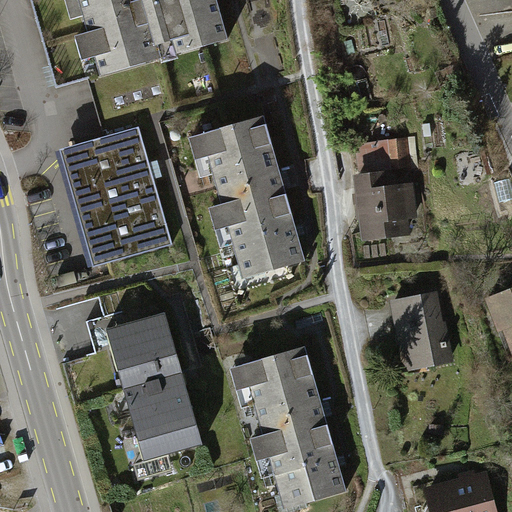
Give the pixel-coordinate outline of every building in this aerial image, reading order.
[(100,75),(78,0),(30,0),(56,88),(100,75)] [(78,0),(100,75),(161,58),(157,44),(172,40),(176,54),(228,39),(216,0),(78,0)] [(305,261),(264,117),(202,134),(243,278),(305,261)] [(139,129),(60,151),(93,268),(172,246),(139,129)] [(404,140),(357,146),(360,167),(392,163),(393,167),(408,166),(404,140)] [(383,175),(358,178),(360,194),(355,195),(356,203),(361,203),(365,237),(406,232),(404,212),(413,211),(410,187),(385,190),(383,175)] [(511,289),(488,299),(493,313),(499,311),(511,346),(511,289)] [(434,294),(393,302),(406,368),(450,360),(443,324),(440,325),(434,294)] [(122,346),(112,349),(144,460),(203,443),(165,312),(117,326),(122,346)] [(337,457),(305,346),(243,364),(284,508),(347,490),(337,457)] [(492,511),(483,476),(429,490),(432,504),(428,506),(424,511),(492,511)]
